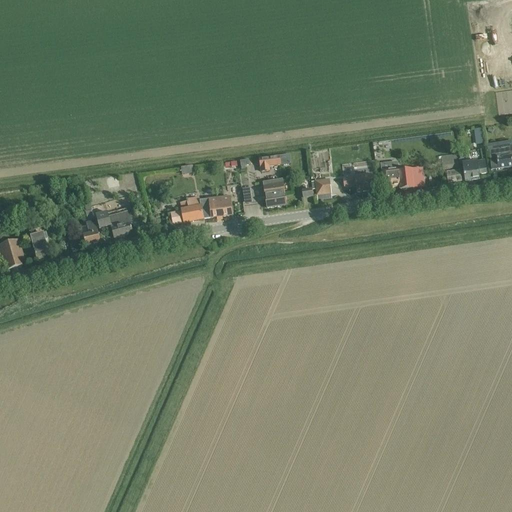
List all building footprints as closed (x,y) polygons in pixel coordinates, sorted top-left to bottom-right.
[(482,130),(474,131),(475,140),(483,139),(482,130)] [(488,152),(489,157),(490,161),(491,171),(511,168),(511,159),(511,158),(510,149),(488,152)] [(280,158),(260,160),(261,173),(270,172),(269,168),(281,166),(291,165),(290,157),(280,158)] [(441,163),(443,172),(460,170),(459,161),(441,163)] [(462,165),(464,172),(465,182),(480,180),(479,175),(487,174),(486,169),(485,162),(477,163),(462,165)] [(398,163),(380,166),(381,173),(382,172),(384,183),(384,189),(396,188),(400,187),(400,191),(424,188),(424,182),(423,178),(422,170),(398,173),(397,171),(399,170),(398,163)] [(425,186),(433,186),(433,172),(425,172),(425,186)] [(446,174),(446,175),(448,185),(462,183),(460,172),(446,174)] [(373,191),(372,185),(371,176),(343,179),(344,189),(356,187),(357,193),(373,191)] [(330,181),(315,183),(316,191),(331,190),(330,181)] [(286,206),(284,195),(283,196),(282,189),(282,185),(265,188),(266,198),(265,198),(267,209),(286,206)] [(257,203),(264,202),(262,191),(255,192),(257,203)] [(302,193),(303,200),(313,198),(312,191),(302,193)] [(170,213),(167,214),(170,227),(203,221),(203,220),(232,217),(230,198),(199,202),(199,198),(186,201),(187,203),(180,204),(181,211),(181,213),(171,215),(170,213)] [(100,243),(98,233),(95,222),(94,223),(91,212),(92,212),(90,206),(85,207),(86,213),(85,213),(88,224),(86,225),(87,228),(81,229),(85,247),(100,243)] [(96,217),(97,220),(100,230),(111,227),(114,240),(133,235),(130,227),(135,225),(136,225),(135,223),(133,215),(128,216),(126,210),(119,212),(120,217),(109,220),(107,214),(96,217)] [(142,221),(135,223),(136,225),(135,225),(137,232),(144,230),(142,221)] [(29,234),(35,253),(37,262),(50,259),(47,249),(44,241),(48,240),(46,235),(36,237),(35,232),(29,234)] [(68,238),(69,243),(72,253),(79,251),(75,236),(68,238)] [(19,242),(0,247),(0,251),(6,272),(26,266),(19,242)]
